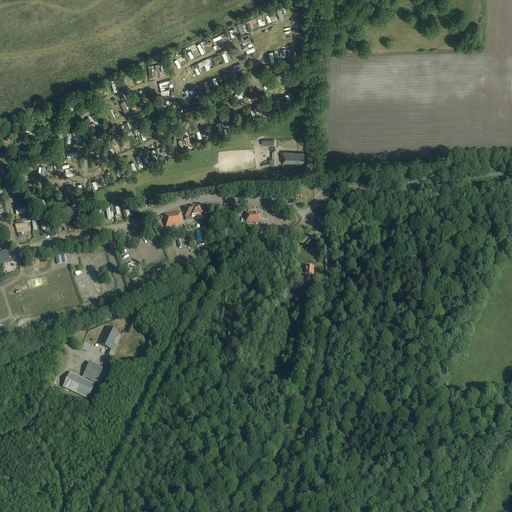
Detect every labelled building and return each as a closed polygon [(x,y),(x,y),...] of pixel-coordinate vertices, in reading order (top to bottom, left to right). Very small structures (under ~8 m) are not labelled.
[(273,15),(275,14),(274,11),(266,15),(269,22),(275,19),(273,15)] [(237,24),(241,34),(245,32),(243,27),(246,26),(244,21),(237,24)] [(302,153),(283,152),(283,163),(296,163),(296,165),(301,165),(301,161),(303,162),(304,155),(302,155),(302,153)] [(197,208),(196,206),(184,207),(186,216),(190,216),(191,217),(203,216),(203,214),(204,214),(204,212),(208,212),(207,207),(197,208)] [(181,212),(165,215),(166,219),(167,223),(166,223),(167,227),(183,225),(181,212)] [(246,213),(246,223),(261,223),(261,222),(262,222),(262,217),(261,217),(261,213),(246,213)] [(66,222),(68,231),(72,231),(74,229),(72,220),(66,222)] [(55,235),(62,234),(60,226),(53,227),(55,235)] [(0,264),(10,262),(9,257),(11,256),(9,251),(1,253),(0,254),(0,264)] [(55,255),(57,265),(68,263),(66,253),(55,255)] [(313,266),(305,266),(305,274),(305,281),(309,281),(309,275),(313,275),(313,266)] [(117,332),(107,327),(99,343),(109,348),(106,354),(111,357),(114,351),(111,350),(115,341),(116,338),(115,337),(117,332)] [(70,373),(63,388),(88,400),(95,385),(70,373)]
